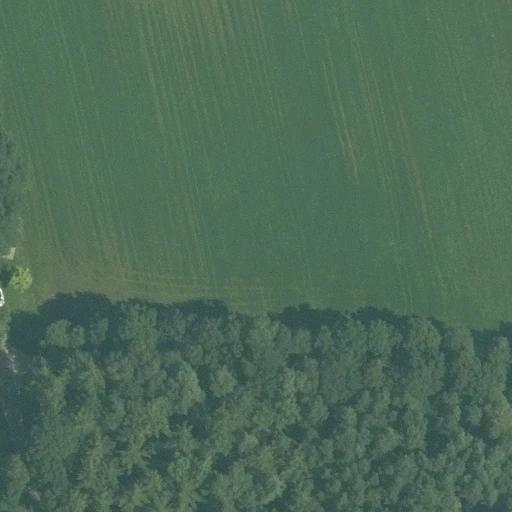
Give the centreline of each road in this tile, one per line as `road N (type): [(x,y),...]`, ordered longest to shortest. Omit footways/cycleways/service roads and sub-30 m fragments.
road 1 (unclassified): [(511,381),(5,361)]
road 2 (unclassified): [(38,511),(5,361)]
